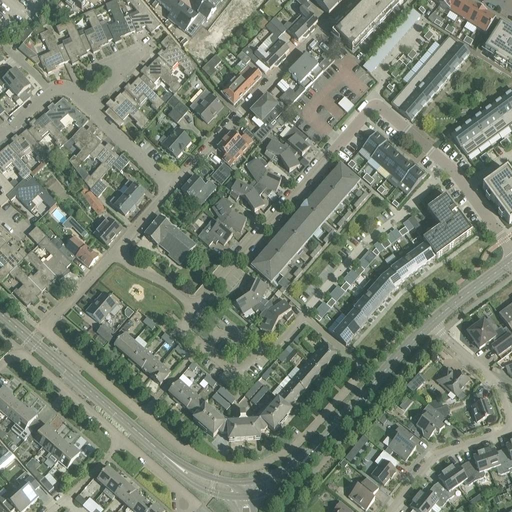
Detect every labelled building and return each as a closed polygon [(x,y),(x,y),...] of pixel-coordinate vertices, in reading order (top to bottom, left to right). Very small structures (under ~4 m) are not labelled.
[(68,0),(69,0),(65,4),(72,10),(75,5),(82,10),(89,2),(86,0),(68,0)] [(130,16),(124,19),(131,34),(136,32),(137,33),(139,32),(140,34),(143,32),(142,30),(146,28),(152,34),(161,26),(138,0),(125,0),(128,5),(130,4),(137,13),(139,15),(131,19),(130,16)] [(176,0),(162,0),(159,4),(172,14),(168,19),(174,24),(187,8),(176,0)] [(198,17),(194,22),(200,27),(206,20),(207,21),(216,10),(216,9),(223,0),(211,0),(210,1),(210,2),(208,3),(207,2),(197,13),(199,15),(198,17)] [(316,0),(315,2),(329,16),(342,2),(340,0),(316,0)] [(370,0),(336,35),(352,51),(390,12),(397,19),(404,12),(402,10),(410,2),(408,0),(370,0)] [(456,0),(443,0),(440,6),(440,7),(449,12),(456,0)] [(456,0),(449,12),(458,18),(468,3),(463,0),(456,0)] [(107,25),(102,28),(108,42),(113,40),(116,45),(122,42),(121,39),(131,34),(124,19),(116,2),(106,6),(109,13),(111,12),(116,24),(108,28),(107,25)] [(476,8),(468,3),(458,18),(467,24),(477,8),(477,7),(476,8)] [(187,8),(174,24),(192,38),(200,27),(194,22),(198,17),(187,8)] [(301,16),(297,21),(310,34),(315,30),(314,27),(318,22),(303,8),(299,12),(300,15),(301,16)] [(411,8),(362,68),(371,75),(420,16),(411,8)] [(486,13),(477,8),(467,24),(476,29),(486,13)] [(85,35),(80,37),(86,52),(92,50),(94,54),(100,52),(99,49),(109,44),(108,42),(102,28),(94,11),(84,16),(87,23),(89,22),(94,34),(86,38),(85,35)] [(486,13),(476,29),(486,35),(496,20),(487,14),(486,13)] [(270,24),(276,30),(282,35),(287,31),(298,42),(303,38),(306,39),(310,34),(297,21),(292,26),(291,25),(287,24),(284,27),(275,19),(270,24)] [(64,45),(58,47),(65,64),(70,61),(73,66),(79,63),(77,59),(79,58),(80,59),(88,56),(86,52),(80,37),(72,21),(56,28),(59,35),(67,32),(72,44),(65,47),(64,45)] [(257,27),(262,31),(267,25),(263,21),(257,27)] [(511,29),(500,22),(482,51),(495,59),(494,62),(488,58),(488,59),(506,70),(507,67),(511,69),(511,29)] [(40,36),(46,33),(41,24),(34,32),(33,33),(34,33),(37,37),(40,36)] [(282,35),(276,30),(270,24),(266,29),(271,34),(272,34),(275,37),(278,40),(282,35)] [(33,33),(28,29),(18,40),(24,44),(33,33)] [(65,64),(58,47),(50,31),(46,33),(40,36),(43,42),(45,42),(50,54),(39,59),(38,56),(30,60),(36,65),(41,63),(44,71),(46,70),(48,75),(56,71),(55,68),(65,64)] [(159,58),(155,62),(156,62),(155,62),(168,75),(168,74),(171,77),(173,75),(170,73),(178,65),(186,72),(184,74),(190,79),(197,70),(169,36),(161,45),(167,51),(164,53),(162,51),(160,54),(161,55),(159,57),(159,58)] [(268,49),(268,50),(282,63),(286,59),(285,55),(289,51),(278,40),(275,37),(271,40),(272,44),(273,45),(268,49)] [(441,48),(461,65),(470,55),(449,38),(441,48)] [(242,53),(251,61),(255,65),(260,61),(263,64),(270,71),(274,67),(278,67),(282,63),(268,50),(268,49),(263,44),(253,54),(247,48),(242,53)] [(433,57),(453,75),(461,65),(441,48),(433,57)] [(246,66),(251,61),(242,53),(237,58),(241,62),(246,66)] [(307,56),(298,65),(315,82),(323,73),(324,73),(335,62),(325,53),(322,57),(325,60),(318,67),(307,56)] [(202,70),(203,71),(210,79),(217,72),(214,70),(222,62),(216,57),(202,70)] [(424,67),(444,84),(453,75),(433,57),(424,67)] [(144,76),(140,80),(140,81),(151,92),(156,87),(154,85),(160,79),(171,89),(169,91),(175,96),(182,88),(171,77),(168,74),(168,75),(155,62),(156,62),(155,62),(148,70),(145,68),(141,73),(144,76)] [(234,68),(231,71),(238,77),(243,83),(237,89),(244,96),(262,78),(254,71),(253,72),(248,67),(248,68),(246,66),(241,62),(235,69),(234,68)] [(315,82),(298,65),(289,74),(301,86),(306,91),(315,82)] [(416,76),(436,94),(444,84),(424,67),(416,76)] [(6,85),(10,90),(23,79),(16,70),(11,75),(7,70),(4,72),(0,76),(0,75),(0,84),(3,88),(6,85)] [(408,85),(428,103),(436,94),(416,76),(408,85)] [(238,77),(222,94),(223,96),(234,106),(244,96),(237,89),(243,83),(238,77)] [(23,79),(10,90),(15,95),(12,98),(16,103),(20,100),(24,105),(31,99),(27,94),(30,92),(28,90),(31,88),(23,79)] [(125,91),(121,96),(122,97),(135,109),(138,106),(139,105),(137,103),(143,97),(153,106),(151,107),(159,115),(166,106),(151,92),(140,81),(140,80),(139,79),(131,87),(129,85),(124,90),(125,91)] [(278,85),(285,93),(295,103),(305,92),(300,86),(294,92),(282,81),(278,85)] [(400,95),(420,112),(428,103),(408,85),(400,95)] [(511,92),(503,99),(511,111),(511,92)] [(295,103),(285,93),(280,98),(290,108),(295,103)] [(122,97),(121,96),(121,95),(115,101),(116,103),(114,104),(111,101),(106,106),(109,109),(105,114),(104,112),(104,113),(120,128),(124,123),(121,121),(127,114),(137,124),(136,126),(143,133),(150,124),(138,112),(135,109),(122,97)] [(391,105),(411,122),(420,112),(400,95),(391,105)] [(280,116),(283,112),(267,96),(259,105),(275,121),(280,116)] [(196,113),(208,125),(223,109),(219,106),(219,105),(218,104),(217,104),(210,97),(196,113)] [(344,97),(337,105),(346,114),(353,107),(344,97)] [(168,104),(174,110),(183,118),(189,111),(173,98),(168,104)] [(511,111),(503,99),(493,106),(508,128),(511,125),(511,111)] [(76,126),(81,130),(82,129),(89,122),(63,100),(55,107),(53,105),(48,109),(50,112),(46,116),(45,116),(57,129),(60,133),(74,121),(77,124),(76,126)] [(261,144),(263,142),(279,125),(277,122),(275,121),(259,105),(251,113),(264,126),(255,135),(253,137),(261,144)] [(493,106),(483,114),(498,135),(508,128),(493,106)] [(174,110),(168,117),(177,125),(183,118),(174,110)] [(483,114),(472,121),(488,143),(498,135),(483,114)] [(60,133),(57,129),(45,116),(46,116),(45,115),(37,123),(35,121),(29,125),(33,129),(28,132),(28,133),(39,145),(44,141),(42,139),(48,133),(50,135),(57,143),(55,145),(59,149),(60,150),(67,144),(69,143),(60,133)] [(283,115),(277,122),(279,125),(282,127),(289,120),(283,115)] [(472,121),(462,128),(478,150),(488,143),(472,121)] [(76,172),(90,157),(102,143),(93,136),(96,133),(91,128),(87,133),(82,129),(81,130),(71,141),(75,144),(76,145),(75,147),(81,152),(76,159),(74,157),(69,163),(76,172)] [(286,143),(291,147),(298,153),(302,157),(310,148),(304,142),(307,140),(308,140),(294,128),(283,140),(286,143)] [(462,128),(452,136),(468,158),(478,150),(462,128)] [(163,147),(176,159),(191,143),(177,130),(163,147)] [(45,153),(39,145),(28,133),(28,132),(27,131),(19,138),(17,136),(11,141),(14,143),(9,147),(20,160),(25,156),(23,154),(30,148),(33,153),(38,158),(36,159),(41,165),(49,157),(45,153)] [(232,133),(225,141),(242,156),(253,143),(245,136),(241,140),(232,133)] [(371,159),(386,142),(376,133),(359,154),(369,162),(371,159)] [(242,156),(225,141),(218,149),(226,157),(222,161),(230,169),(242,156)] [(274,157),(280,159),(289,149),(291,147),(286,143),(284,147),(272,141),(265,156),(272,162),(274,157)] [(371,159),(381,168),(395,152),(385,144),(387,142),(386,142),(371,159)] [(100,145),(90,157),(94,161),(96,159),(103,164),(91,178),(89,177),(84,182),(85,184),(91,192),(100,182),(113,167),(120,159),(111,152),(114,149),(109,144),(105,148),(100,145)] [(32,174),(20,160),(9,147),(0,154),(0,153),(0,174),(2,177),(2,176),(7,172),(5,170),(12,164),(20,174),(18,176),(23,182),(24,181),(32,174)] [(289,149),(280,159),(289,173),(300,166),(294,158),(298,153),(291,147),(289,149)] [(33,153),(30,148),(23,154),(25,156),(27,158),(33,153)] [(54,153),(50,149),(45,153),(49,157),(54,153)] [(381,168),(391,176),(404,160),(395,152),(381,168)] [(122,156),(120,159),(113,167),(120,174),(130,163),(122,156)] [(304,159),(300,164),(305,168),(309,164),(304,159)] [(255,180),(252,184),(256,187),(267,175),(263,169),(268,166),(261,160),(248,169),(255,180)] [(391,176),(400,185),(401,183),(415,167),(414,168),(404,160),(391,176)] [(356,166),(352,162),(348,166),(352,170),(356,166)] [(341,166),(332,176),(351,193),(360,183),(341,166)] [(221,177),(216,182),(220,186),(231,174),(222,167),(217,173),(221,177)] [(401,183),(412,192),(425,176),(415,167),(401,183)] [(511,177),(507,171),(483,189),(509,225),(511,222),(511,177)] [(10,185),(2,176),(2,177),(0,174),(0,187),(3,190),(1,192),(4,195),(0,198),(0,207),(1,208),(9,201),(6,198),(14,190),(10,185)] [(267,175),(256,187),(263,193),(268,197),(273,192),(276,193),(282,182),(267,175)] [(367,183),(371,179),(367,175),(363,179),(367,183)] [(332,176),(323,186),(342,203),(351,193),(332,176)] [(182,192),(197,205),(204,196),(200,193),(206,187),(195,177),(182,192)] [(9,201),(11,202),(16,197),(31,212),(36,207),(32,203),(38,197),(51,210),(57,205),(32,179),(27,184),(24,181),(23,182),(14,190),(6,198),(9,201)] [(19,185),(14,180),(10,185),(14,190),(19,185)] [(239,197),(245,200),(256,187),(252,184),(249,187),(237,181),(230,196),(237,202),(239,197)] [(100,182),(90,192),(98,199),(107,188),(100,182)] [(130,191),(125,197),(135,206),(145,195),(129,182),(125,187),(130,191)] [(84,191),(81,194),(99,217),(106,211),(94,196),(93,196),(85,185),(82,187),(84,191)] [(323,186),(314,196),(334,213),(342,203),(323,186)] [(256,187),(245,200),(254,213),(265,206),(259,198),(263,193),(256,187)] [(381,187),(377,192),(381,196),(385,191),(381,187)] [(427,211),(446,198),(440,190),(422,204),(427,211)] [(225,196),(221,192),(217,196),(221,200),(225,196)] [(366,193),(360,200),(363,203),(369,196),(366,193)] [(308,206),(306,208),(325,223),(334,213),(314,196),(307,204),(306,203),(306,204),(308,206)] [(135,206),(125,197),(119,203),(114,199),(110,204),(115,208),(125,217),(135,206)] [(446,198),(427,211),(440,229),(426,239),(423,241),(436,260),(472,234),(454,209),(446,198)] [(223,225),(221,227),(232,215),(228,210),(233,206),(226,200),(213,209),(223,225)] [(363,203),(360,200),(354,207),(357,210),(363,203)] [(302,210),(296,217),(316,234),(321,228),(329,235),(324,241),(327,244),(335,234),(324,224),(325,223),(306,208),(304,211),(301,209),(301,210),(302,210)] [(349,212),(344,218),(347,221),(352,215),(349,212)] [(247,222),(232,215),(221,227),(228,233),(232,229),(241,234),(247,222)] [(144,236),(181,266),(196,247),(160,217),(144,236)] [(296,217),(287,227),(307,244),(316,234),(296,217)] [(347,221),(344,218),(337,226),(340,229),(347,221)] [(95,236),(108,247),(121,232),(108,220),(95,236)] [(221,227),(213,220),(209,225),(214,230),(208,237),(203,233),(198,238),(209,248),(213,243),(216,245),(217,245),(216,244),(218,241),(224,247),(233,237),(228,233),(221,227)] [(71,225),(85,240),(89,236),(74,222),(71,225)] [(196,231),(192,226),(188,229),(193,234),(196,231)] [(287,227),(278,237),(298,254),(307,244),(287,227)] [(29,236),(38,246),(46,238),(37,228),(29,236)] [(278,237),(270,247),(289,264),(298,254),(278,237)] [(46,262),(43,265),(57,279),(61,275),(63,277),(68,272),(67,270),(72,265),(59,252),(59,251),(51,243),(47,238),(38,246),(43,252),(45,250),(53,259),(48,264),(46,262)] [(56,238),(51,243),(59,251),(64,246),(56,238)] [(75,238),(66,249),(89,269),(98,258),(75,238)] [(423,241),(414,247),(427,265),(436,259),(423,241)] [(0,284),(9,276),(24,260),(28,257),(22,250),(18,254),(17,252),(19,250),(14,245),(11,249),(6,245),(0,251),(0,263),(4,268),(0,271),(0,284)] [(319,246),(313,253),(317,255),(322,249),(319,246)] [(270,247),(261,257),(280,275),(289,264),(270,247)] [(414,247),(405,254),(419,272),(427,265),(414,247)] [(24,260),(24,261),(29,266),(30,264),(39,273),(33,278),(32,276),(29,279),(28,279),(42,293),(46,290),(48,292),(54,286),(52,284),(57,279),(43,265),(32,253),(28,257),(24,260)] [(397,260),(410,278),(414,275),(415,276),(418,273),(418,272),(419,272),(405,254),(397,260)] [(373,262),(366,255),(362,259),(369,266),(373,262)] [(280,275),(261,257),(252,268),(271,285),(280,275)] [(397,260),(388,266),(401,284),(410,278),(397,260)] [(388,268),(378,274),(382,278),(394,291),(402,285),(401,284),(388,266),(387,267),(388,268)] [(18,268),(9,276),(14,280),(16,279),(24,287),(19,292),(17,290),(13,293),(27,308),(31,304),(33,306),(39,300),(37,299),(42,293),(28,279),(29,279),(18,268)] [(382,278),(375,286),(388,298),(394,291),(382,278)] [(253,290),(250,295),(260,304),(262,299),(268,287),(253,280),(247,287),(253,290)] [(375,286),(368,294),(381,306),(388,298),(375,286)] [(270,292),(273,296),(274,296),(278,292),(274,288),(270,292)] [(357,299),(361,302),(374,314),(381,306),(368,294),(364,291),(357,299)] [(116,306),(121,301),(116,296),(112,300),(104,294),(93,307),(92,306),(86,313),(100,325),(110,314),(114,318),(121,310),(116,306)] [(256,313),(259,311),(263,306),(260,304),(250,295),(236,305),(243,315),(252,309),(256,313)] [(262,299),(260,304),(263,306),(264,308),(269,303),(262,299)] [(285,301),(269,312),(279,321),(284,317),(287,322),(294,315),(285,301)] [(361,302),(354,310),(367,321),(374,314),(361,302)] [(511,305),(499,315),(508,327),(511,332),(511,305)] [(351,308),(344,316),(348,319),(361,331),(368,322),(367,321),(354,310),(351,308)] [(266,309),(262,314),(260,317),(265,321),(260,330),(272,335),(279,321),(269,312),(266,309)] [(147,319),(143,323),(148,327),(152,323),(147,319)] [(348,319),(340,327),(353,339),(361,331),(348,319)] [(511,332),(508,327),(504,330),(502,328),(493,334),(484,322),(477,327),(476,326),(465,333),(473,344),(474,343),(480,350),(493,340),(496,345),(492,348),(498,356),(511,346),(511,332)] [(156,327),(152,323),(148,327),(152,331),(156,327)] [(98,333),(109,344),(116,336),(104,326),(98,333)] [(312,331),(307,327),(298,338),(302,341),(312,331)] [(340,327),(333,336),(346,347),(353,339),(340,327)] [(114,347),(124,355),(134,342),(125,334),(114,347)] [(165,335),(162,339),(166,343),(170,338),(165,335)] [(174,342),(170,338),(166,343),(171,347),(174,342)] [(302,341),(298,338),(294,342),(298,346),(302,341)] [(124,355),(133,363),(144,350),(134,342),(124,355)] [(324,345),(316,354),(329,365),(337,356),(324,345)] [(290,347),(282,356),(286,359),(294,350),(290,347)] [(133,363),(142,370),(153,358),(144,350),(133,363)] [(316,354),(308,363),(321,374),(329,365),(316,354)] [(142,370),(151,378),(162,366),(153,358),(142,370)] [(308,363),(301,372),(313,383),(321,374),(308,363)] [(189,368),(194,372),(197,368),(193,364),(189,368)] [(162,366),(151,378),(160,386),(171,374),(162,366)] [(270,369),(266,374),(270,377),(274,373),(270,369)] [(437,382),(445,389),(446,388),(458,398),(466,389),(464,387),(469,382),(458,373),(455,376),(448,369),(437,382)] [(301,372),(293,381),(305,392),(313,383),(301,372)] [(270,377),(266,374),(262,378),(266,382),(270,377)] [(419,374),(407,387),(414,394),(426,381),(419,374)] [(208,377),(204,381),(208,385),(212,381),(208,377)] [(169,394),(178,401),(189,389),(179,381),(169,394)] [(217,384),(212,381),(208,385),(213,389),(217,384)] [(293,381),(285,390),(297,401),(305,392),(293,381)] [(245,397),(250,401),(262,386),(258,383),(245,397)] [(0,410),(12,398),(13,396),(4,388),(2,391),(0,389),(0,410)] [(218,393),(232,405),(236,401),(221,388),(218,393)] [(264,388),(252,402),(256,406),(268,392),(264,388)] [(178,401),(187,409),(198,397),(189,389),(178,401)] [(276,399),(278,401),(289,410),(297,401),(285,390),(276,399)] [(212,399),(226,412),(231,407),(216,394),(212,399)] [(471,400),(474,407),(472,408),(477,424),(487,421),(486,419),(494,417),(490,407),(489,408),(487,403),(484,404),(481,396),(471,400)] [(196,417),(205,407),(207,405),(198,397),(187,409),(196,417)] [(0,410),(0,411),(8,418),(20,405),(12,398),(0,410)] [(404,403),(409,407),(412,403),(407,399),(404,403)] [(443,408),(446,407),(448,406),(456,403),(455,400),(452,402),(451,400),(441,404),(443,408)] [(278,401),(270,411),(283,422),(292,412),(278,401)] [(20,405),(8,418),(16,425),(29,410),(28,409),(27,411),(20,405)] [(445,420),(435,411),(428,406),(422,413),(424,418),(417,427),(422,431),(424,437),(429,441),(434,435),(433,433),(436,432),(439,435),(445,428),(441,425),(445,420)] [(193,420),(203,429),(215,416),(205,407),(193,420)] [(443,408),(435,411),(444,419),(447,416),(448,411),(446,407),(443,408)] [(16,425),(12,430),(25,442),(27,439),(32,433),(27,429),(38,417),(29,410),(16,425)] [(270,411),(259,422),(264,432),(268,427),(274,433),(283,422),(270,411)] [(385,414),(379,422),(383,426),(390,418),(385,414)] [(219,432),(222,435),(226,424),(215,416),(203,429),(214,438),(219,432)] [(259,422),(243,423),(245,441),(260,440),(260,432),(264,432),(259,422)] [(226,424),(222,435),(228,434),(229,442),(245,441),(243,423),(226,424)] [(34,441),(43,448),(56,433),(47,426),(36,438),(32,433),(27,439),(32,444),(34,441)] [(393,442),(389,448),(406,462),(416,450),(406,441),(410,436),(400,428),(390,440),(393,442)] [(43,448),(51,455),(62,442),(55,435),(43,448)] [(363,437),(345,460),(351,464),(368,442),(363,437)] [(62,442),(51,455),(47,460),(55,467),(70,449),(62,442)] [(507,450),(502,452),(509,473),(510,473),(509,470),(511,469),(511,442),(510,443),(511,444),(506,446),(507,450)] [(70,449),(59,462),(68,470),(72,465),(77,459),(81,454),(72,447),(70,449)] [(490,450),(484,452),(490,471),(496,468),(498,475),(501,476),(509,473),(502,452),(496,454),(495,450),(490,452),(490,450)] [(375,464),(380,467),(372,477),(384,487),(396,472),(394,470),(399,464),(384,452),(375,464)] [(475,461),(467,464),(476,482),(484,479),(485,476),(484,473),(490,471),(484,452),(477,454),(478,456),(473,457),(475,461)] [(82,462),(77,459),(72,465),(77,468),(82,462)] [(452,467),(447,471),(458,487),(463,483),(465,486),(469,487),(476,482),(467,464),(459,469),(457,466),(453,469),(452,467)] [(97,481),(107,489),(118,477),(108,469),(97,481)] [(441,482),(434,487),(448,502),(454,497),(455,494),(453,491),(458,487),(447,471),(441,475),(442,476),(439,479),(441,482)] [(22,488),(17,492),(30,507),(39,499),(34,493),(40,489),(27,475),(18,483),(22,488)] [(127,485),(118,477),(107,489),(103,494),(112,501),(116,497),(127,485)] [(40,483),(49,493),(54,489),(45,478),(40,483)] [(362,488),(360,490),(358,487),(349,499),(365,511),(366,511),(375,501),(371,498),(372,496),(373,497),(379,489),(367,479),(361,487),(362,488)] [(116,497),(125,505),(136,493),(127,485),(116,497)] [(420,493),(416,498),(432,511),(436,506),(439,508),(443,508),(448,502),(434,487),(428,494),(425,491),(422,494),(420,493)] [(24,511),(30,507),(17,492),(11,497),(7,492),(0,499),(0,502),(8,511),(13,511),(16,510),(17,511),(24,511)] [(125,505),(132,511),(134,511),(145,500),(136,493),(125,505)] [(494,497),(496,502),(502,500),(499,494),(494,497)] [(87,503),(79,496),(75,500),(83,507),(87,503)] [(412,511),(430,511),(432,511),(416,498),(412,503),(413,505),(410,508),(413,511),(412,511)] [(134,511),(150,511),(156,506),(154,508),(145,500),(134,511)] [(351,511),(340,503),(333,511),(351,511)]
